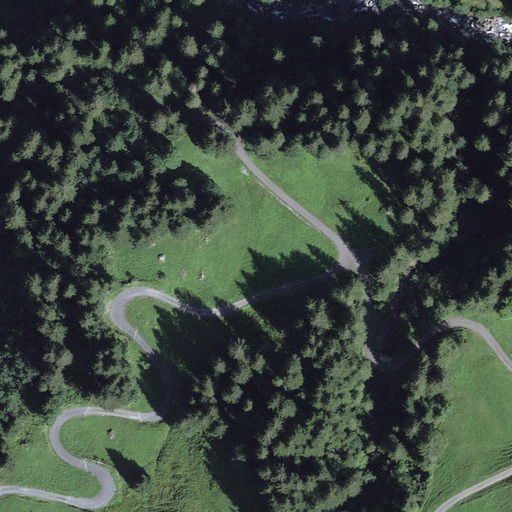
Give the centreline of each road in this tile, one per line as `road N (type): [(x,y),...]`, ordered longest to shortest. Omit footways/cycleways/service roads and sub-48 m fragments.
road 1 (track): [(0,108),(88,76),(213,123),(359,264),(371,362),(401,362),(438,323),(468,319),(511,367)]
road 2 (track): [(346,248),(329,278),(235,307),(203,311),(145,295),(123,299),(120,320),(170,377),(167,406),(138,417),(85,410),(56,426),(68,458),(103,473),(107,497),(94,506),(0,491)]
